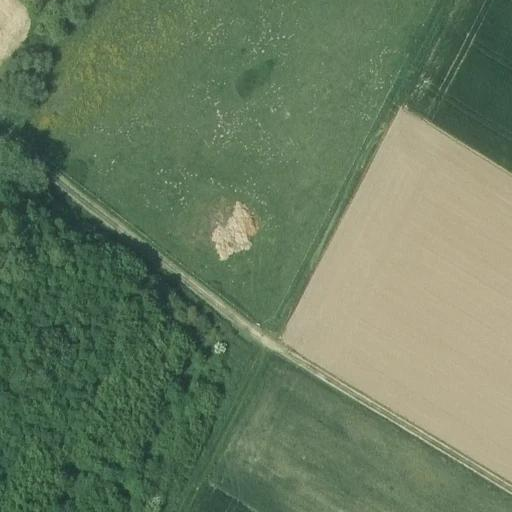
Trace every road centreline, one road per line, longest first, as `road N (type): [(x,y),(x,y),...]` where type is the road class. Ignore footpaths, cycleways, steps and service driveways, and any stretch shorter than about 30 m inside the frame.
road 1 (track): [(0,146),(278,357),(511,497)]
road 2 (track): [(461,0),(198,511)]
